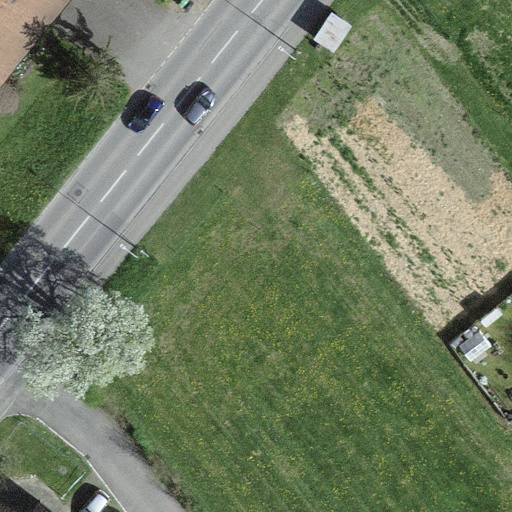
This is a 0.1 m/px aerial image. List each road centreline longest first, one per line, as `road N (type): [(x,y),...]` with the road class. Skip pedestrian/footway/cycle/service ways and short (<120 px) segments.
road 1 (primary): [(268,0),(0,334)]
road 2 (residential): [(0,358),(99,440),(158,511)]
